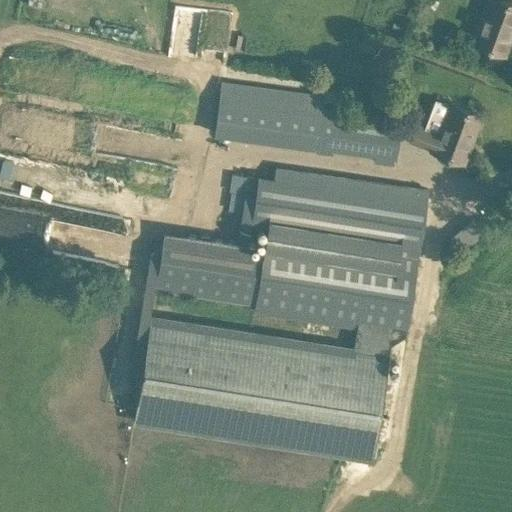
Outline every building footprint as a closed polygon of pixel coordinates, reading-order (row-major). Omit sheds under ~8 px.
[(511,21),(511,2),(504,0),(487,0),(473,40),(504,52),(510,37),(507,36),(511,21)] [(374,59),(386,69),(396,58),(384,48),(374,59)] [(220,93),(214,132),(316,146),(315,152),(332,155),(332,149),(375,155),(394,158),(397,137),(399,125),(400,118),(384,116),(364,113),(323,107),(324,93),(222,79),(220,93)] [(416,121),(408,140),(432,149),(447,154),(463,160),(469,145),(466,144),(477,113),(449,103),(434,97),(423,124),(416,121)] [(428,190),(408,186),(275,165),(274,176),(259,174),(251,220),(266,223),(261,252),(164,235),(155,288),(255,305),(254,310),(394,334),(399,306),(409,307),(428,190)] [(475,217),(456,232),(466,246),(486,231),(475,217)] [(392,353),(354,347),(149,311),(129,417),(373,461),(392,353)]
